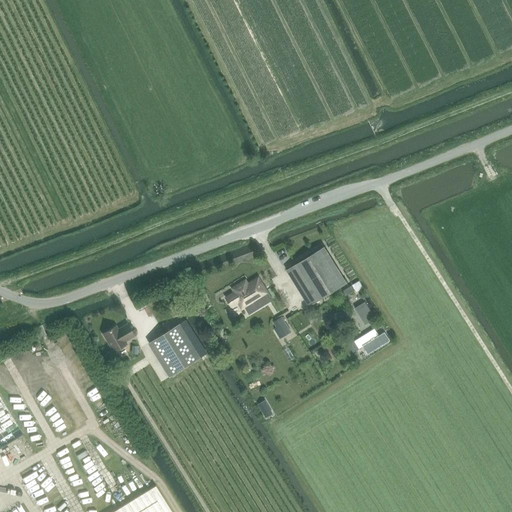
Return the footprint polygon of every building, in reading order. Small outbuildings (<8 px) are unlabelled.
[(294,265),(316,301),(347,282),(325,246),(294,265)] [(228,297),(227,297),(232,305),(233,305),(239,301),(241,300),(245,307),(254,301),(256,304),(270,295),(259,278),(248,284),(246,280),(242,283),(233,288),(236,292),(234,293),(228,297)] [(290,331),(282,318),(276,321),(279,326),(285,335),(290,331)] [(103,333),(113,351),(127,343),(125,341),(134,336),(127,324),(118,329),(116,326),(103,333)] [(375,328),(354,341),(359,349),(364,346),(369,354),(390,341),(384,333),(379,336),(375,328)] [(166,332),(150,342),(158,356),(175,345),(166,332)] [(280,350),(285,361),(293,358),(288,346),(280,350)] [(34,361),(39,356),(31,349),(26,354),(34,361)] [(22,361),(18,369),(22,371),(27,363),(22,361)] [(30,383),(36,371),(30,368),(27,372),(28,373),(25,380),(30,383)] [(87,370),(76,376),(88,397),(99,391),(87,370)] [(60,397),(68,393),(65,388),(57,392),(60,397)] [(39,399),(43,391),(39,389),(34,397),(39,399)] [(0,393),(0,447),(24,433),(0,393)] [(44,409),(51,401),(47,398),(41,405),(44,409)] [(273,414),(267,404),(260,408),(266,418),(273,414)] [(44,410),(46,414),(55,409),(53,405),(44,410)] [(75,411),(70,414),(74,423),(79,420),(75,411)] [(57,415),(49,421),(56,429),(63,422),(57,415)] [(19,450),(24,448),(20,439),(15,442),(19,450)] [(77,458),(87,452),(80,442),(71,448),(77,458)] [(11,445),(5,448),(11,458),(17,454),(11,445)] [(60,468),(72,460),(66,452),(61,456),(62,458),(56,462),(60,468)] [(49,463),(43,466),(47,475),(53,472),(49,463)] [(38,470),(42,478),(47,476),(42,468),(38,470)] [(0,495),(10,488),(6,482),(0,485),(0,495)] [(171,511),(155,485),(112,511),(171,511)] [(69,507),(78,509),(82,491),(74,489),(69,507)] [(2,499),(6,503),(12,496),(9,493),(2,499)]
